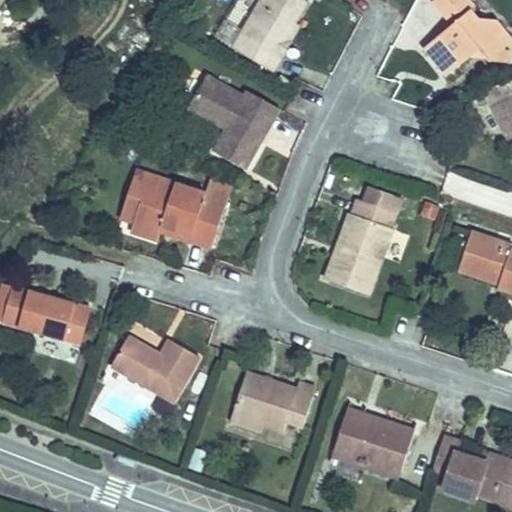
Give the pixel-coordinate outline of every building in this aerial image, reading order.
[(272,0),(246,43),(275,60),(282,49),(294,56),(303,39),(300,36),(308,22),(322,2),(318,0),(272,0)] [(446,76),(466,61),(478,50),(488,51),(486,63),(511,66),(511,37),(501,25),(475,12),(467,0),(446,0),(437,8),(456,29),(428,52),(446,76)] [(300,36),(303,39),(312,25),(308,22),(300,36)] [(282,49),(275,60),(286,68),(294,56),(282,49)] [(478,50),(466,61),(486,63),(488,51),(478,50)] [(219,81),(203,109),(233,124),(235,119),(246,125),(230,154),(257,167),(287,108),(260,95),(257,100),(219,81)] [(511,90),(502,95),(507,107),(511,118),(511,90)] [(182,181),(159,173),(154,188),(166,193),(156,221),(153,230),(179,240),(184,226),(212,236),(210,242),(230,249),(248,201),(228,193),(225,197),(182,181)] [(156,221),(166,193),(154,188),(144,217),(156,221)] [(351,255),(345,252),(336,277),(382,293),(405,228),(360,212),(354,227),(362,230),(351,255)] [(354,227),(345,252),(351,255),(362,230),(354,227)] [(511,239),(482,229),(470,261),(511,275),(511,289),(511,290),(511,239)] [(511,275),(470,261),(468,270),(511,284),(511,275)] [(98,351),(112,303),(35,281),(26,278),(12,326),(85,347),(98,351)] [(147,337),(128,368),(190,403),(214,364),(185,347),(179,356),(147,337)] [(247,415),(269,422),(294,430),(298,421),(316,427),(325,397),(308,391),(261,376),(247,415)] [(311,384),(308,391),(325,397),(328,390),(311,384)] [(269,422),(247,415),(246,423),(266,431),(269,422)] [(357,415),(344,459),(407,480),(422,436),(395,427),(394,433),(372,426),(374,420),(357,415)] [(449,443),(437,479),(455,485),(450,498),(479,508),(482,501),(502,506),(506,495),(511,497),(511,472),(487,464),(485,470),(476,467),(462,462),(466,449),(449,443)] [(482,455),(476,467),(485,470),(487,464),(489,457),(482,455)] [(511,497),(506,495),(502,506),(511,509),(511,497)]
